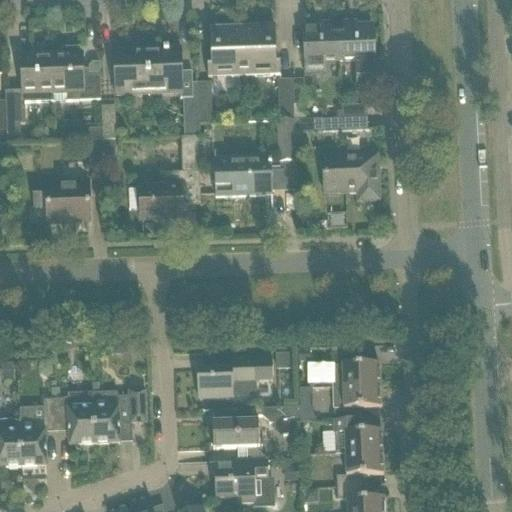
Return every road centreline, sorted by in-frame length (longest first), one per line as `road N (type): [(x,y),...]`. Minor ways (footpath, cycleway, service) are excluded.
road 1 (residential): [(47,511),(157,470),(168,454),(154,270)]
road 2 (residential): [(408,257),(397,0)]
road 3 (tertiary): [(478,255),(463,0)]
road 4 (residential): [(154,270),(408,257)]
road 5 (residential): [(415,511),(408,257)]
road 6 (tertiary): [(492,511),(480,308)]
road 7 (residential): [(0,275),(154,270)]
